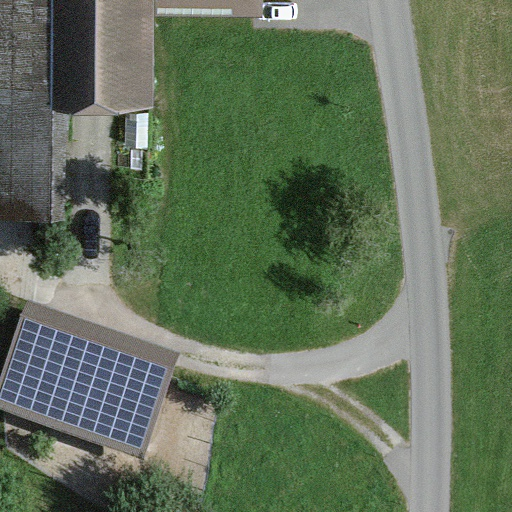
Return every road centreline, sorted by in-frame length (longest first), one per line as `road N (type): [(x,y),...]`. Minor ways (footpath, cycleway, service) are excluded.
road 1 (unclassified): [(424,511),(429,316),(389,0)]
road 2 (track): [(429,316),(363,361),(277,375),(204,360),(99,313),(72,273)]
road 3 (track): [(277,375),(348,417),(424,483)]
